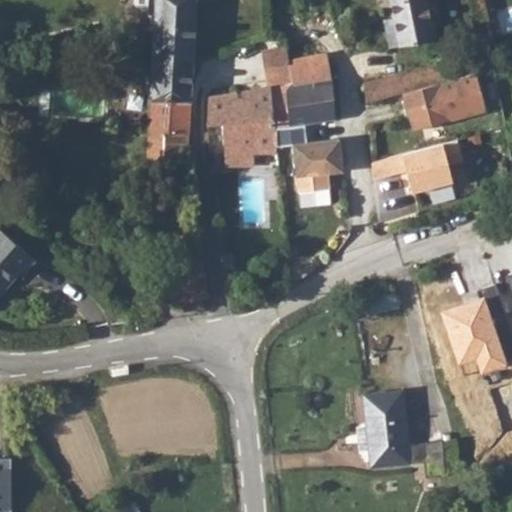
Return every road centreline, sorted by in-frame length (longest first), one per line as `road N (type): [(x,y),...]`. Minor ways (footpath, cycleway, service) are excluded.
road 1 (residential): [(234,344),(359,268),(511,218)]
road 2 (residential): [(234,344),(115,365),(0,369)]
road 3 (residential): [(254,511),(234,344)]
